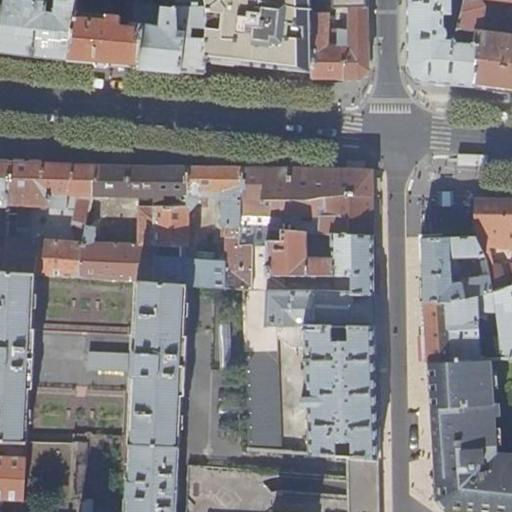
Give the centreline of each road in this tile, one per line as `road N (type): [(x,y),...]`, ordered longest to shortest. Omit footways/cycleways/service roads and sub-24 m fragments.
road 1 (secondary): [(391,131),(0,93)]
road 2 (residential): [(391,131),(401,511)]
road 3 (secondary): [(511,142),(391,131)]
